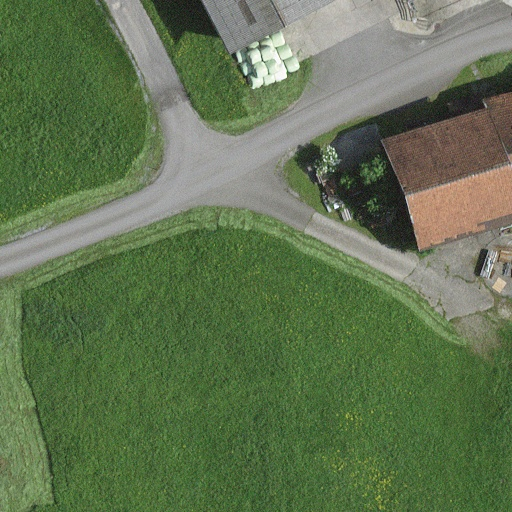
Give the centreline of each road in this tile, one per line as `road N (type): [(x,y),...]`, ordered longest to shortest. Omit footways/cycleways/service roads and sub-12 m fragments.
road 1 (track): [(0,266),(210,181),(511,38)]
road 2 (track): [(210,181),(116,0)]
